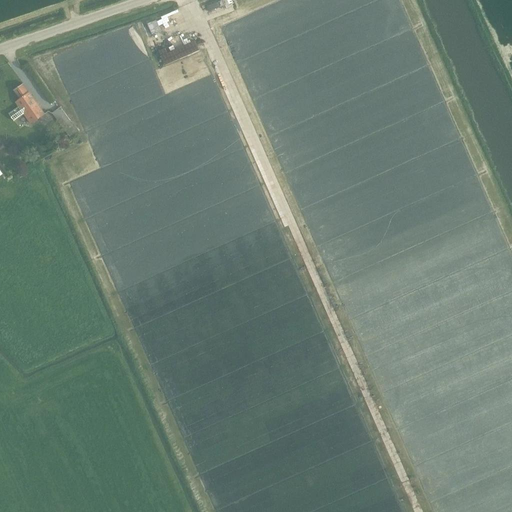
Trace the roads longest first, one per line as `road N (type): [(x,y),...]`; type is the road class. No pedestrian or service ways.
road 1 (unknown): [(418,511),(192,0)]
road 2 (unclassified): [(0,48),(143,0)]
